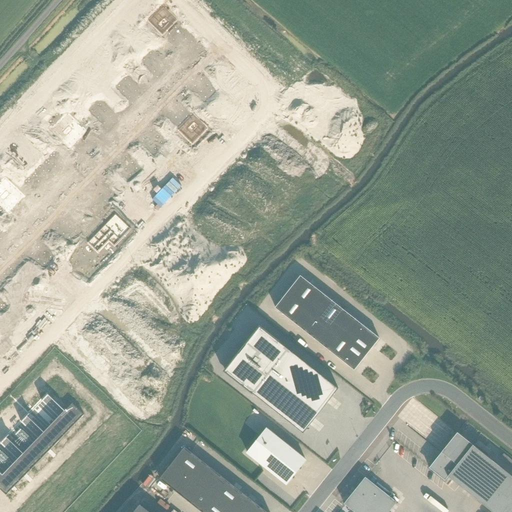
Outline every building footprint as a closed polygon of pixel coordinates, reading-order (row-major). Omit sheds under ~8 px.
[(112,224),(77,260),(94,276),(106,263),(104,261),(108,257),(110,259),(128,241),(112,224)] [(300,276),(275,308),(354,370),(379,339),(300,276)] [(226,369),(226,370),(226,371),(227,372),(303,433),(338,389),(261,329),(261,328),(260,328),(259,328),(246,344),(247,345),(239,354),(238,354),(226,369)] [(0,471),(0,488),(6,494),(84,414),(72,402),(65,410),(44,432),(24,453),(3,474),(0,471)] [(368,423),(363,414),(356,418),(361,427),(368,423)] [(266,429),(247,453),(286,484),(306,460),(298,454),(266,429)] [(511,511),(511,476),(457,432),(429,468),(445,481),(448,477),(492,511),(511,511)] [(266,511),(185,447),(160,479),(201,511),(266,511)] [(353,511),(389,511),(397,502),(365,477),(344,504),(353,511)] [(161,511),(145,499),(134,511),(161,511)] [(445,511),(434,502),(432,505),(440,511),(445,511)]
